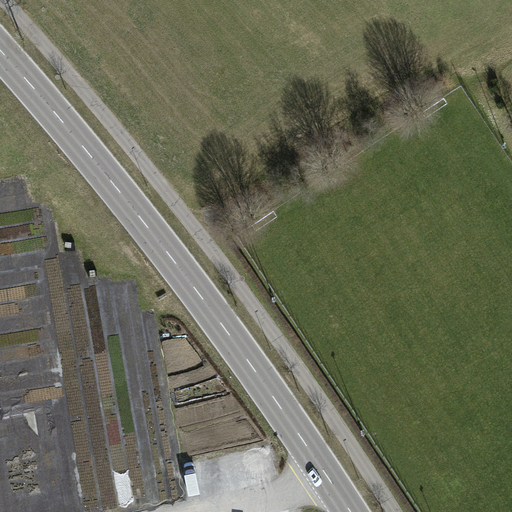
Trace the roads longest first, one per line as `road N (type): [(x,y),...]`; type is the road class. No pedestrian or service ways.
road 1 (secondary): [(349,511),(196,291),(0,50)]
road 2 (track): [(179,511),(281,496),(325,475)]
